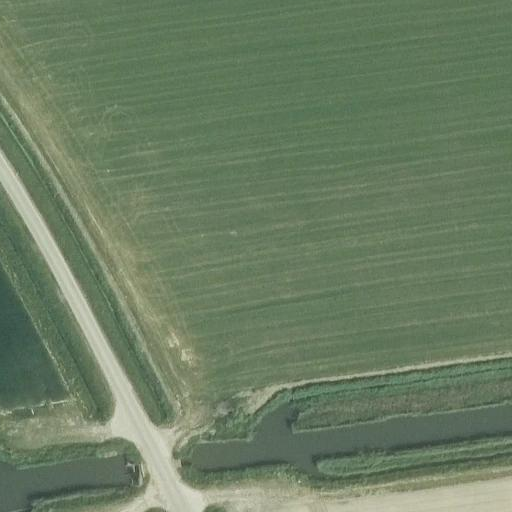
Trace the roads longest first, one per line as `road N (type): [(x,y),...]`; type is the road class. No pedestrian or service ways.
road 1 (track): [(196,422),(114,260),(0,72)]
road 2 (unclassified): [(183,511),(0,168)]
road 3 (track): [(511,341),(271,378),(151,447)]
road 4 (track): [(0,426),(50,436),(137,420)]
